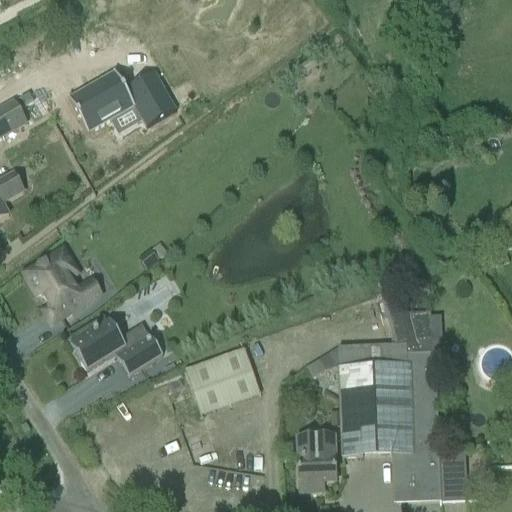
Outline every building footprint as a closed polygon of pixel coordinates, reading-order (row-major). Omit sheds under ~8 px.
[(311,61),(300,69),(306,77),(317,69),(311,61)] [(114,77),(67,103),(87,138),(109,125),(134,111),(142,125),(146,132),(175,115),(153,77),(124,94),(114,77)] [(28,97),(19,102),(25,111),(33,106),(28,97)] [(0,141),(25,127),(13,105),(0,112),(0,141)] [(23,195),(13,178),(0,184),(0,223),(8,220),(1,207),(23,195)] [(479,261),(511,250),(511,248),(509,238),(489,245),(490,247),(476,251),(479,261)] [(156,265),(149,255),(137,264),(145,275),(157,266),(156,265)] [(504,255),(492,259),(496,272),(508,268),(504,255)] [(83,308),(66,281),(73,277),(61,258),(27,279),(38,298),(41,296),(43,299),(50,311),(44,315),(51,327),(83,308)] [(394,349),(337,352),(338,372),(341,442),(342,462),(361,461),(361,456),(394,455),(394,460),(396,504),(440,503),(439,472),(434,356),(433,356),(417,358),(407,317),(399,292),(382,298),(379,299),(394,349)] [(429,316),(407,317),(417,358),(433,356),(433,348),(441,347),(440,332),(440,320),(430,320),(429,316)] [(69,341),(73,346),(69,348),(86,376),(114,358),(116,362),(116,363),(128,381),(162,360),(150,341),(146,344),(148,348),(134,356),(132,353),(127,356),(108,324),(106,325),(103,320),(69,341)] [(337,352),(305,372),(312,383),(324,375),(338,372),(337,352)] [(243,354),(184,374),(200,420),(258,399),(243,354)] [(299,498),(321,497),(321,486),(335,486),(333,440),(297,442),(298,462),(297,462),(299,498)] [(440,503),(440,506),(466,505),(465,471),(439,472),(440,503)]
